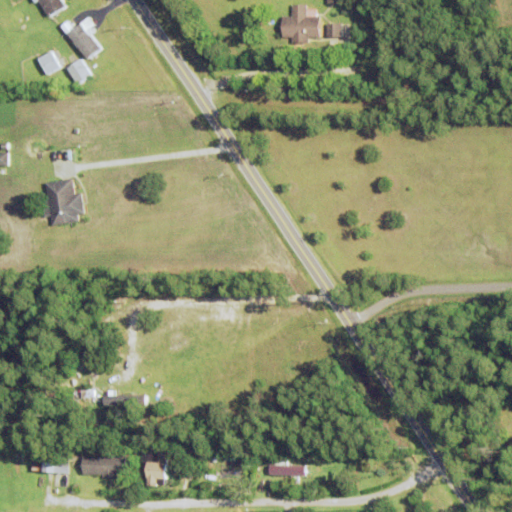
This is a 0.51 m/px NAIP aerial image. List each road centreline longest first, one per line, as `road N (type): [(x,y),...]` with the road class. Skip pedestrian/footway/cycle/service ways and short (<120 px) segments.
road 1 (tertiary): [(479,511),(134,0)]
road 2 (residential): [(450,466),(378,494),(74,505)]
road 3 (residential): [(349,323),(410,291),(511,286)]
